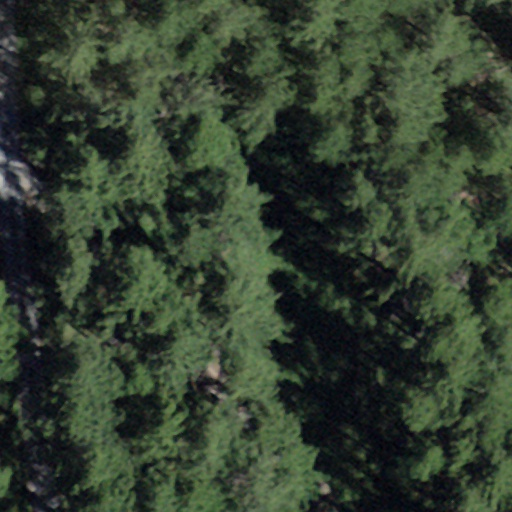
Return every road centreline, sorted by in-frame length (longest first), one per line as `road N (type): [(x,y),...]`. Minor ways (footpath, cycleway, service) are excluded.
road 1 (track): [(36,170),(41,511)]
road 2 (track): [(32,0),(36,170)]
